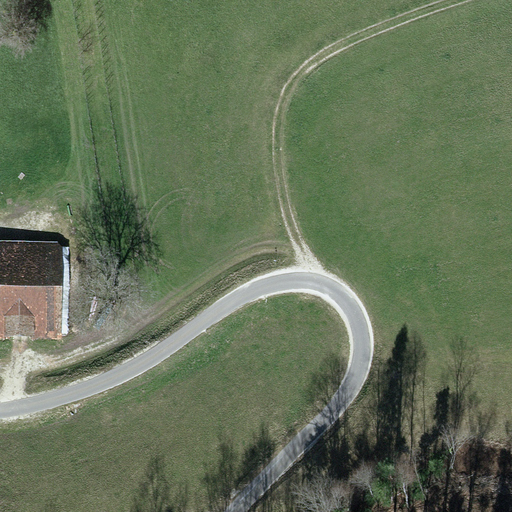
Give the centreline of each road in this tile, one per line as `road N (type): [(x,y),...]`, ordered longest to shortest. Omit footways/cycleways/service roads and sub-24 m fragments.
road 1 (unclassified): [(237,511),(353,382),(359,326),(342,296),(320,282),(250,290),(131,369),(0,411)]
road 2 (track): [(474,0),(379,32),(311,76),(284,107),(284,169),(302,280)]
